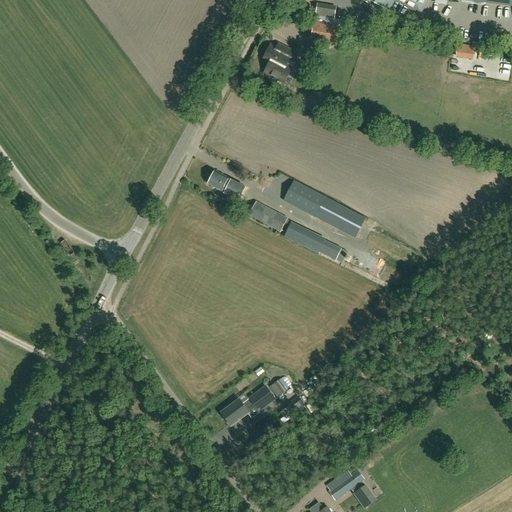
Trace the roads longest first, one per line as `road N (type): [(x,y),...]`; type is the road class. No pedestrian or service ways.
road 1 (tertiary): [(125,256),(260,0)]
road 2 (unclassified): [(254,511),(123,333),(94,314)]
road 3 (tertiary): [(0,493),(94,314)]
road 4 (unclassified): [(125,256),(50,217),(0,158)]
